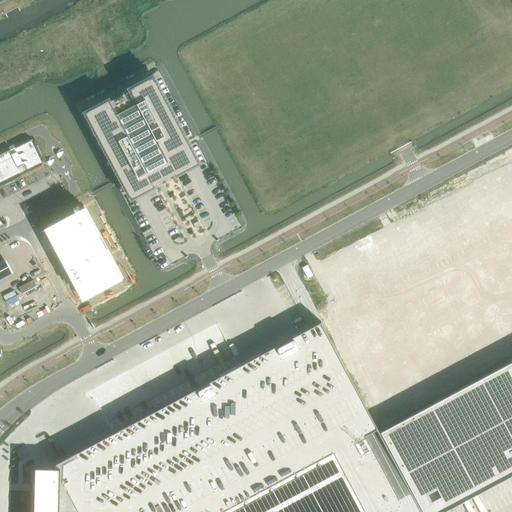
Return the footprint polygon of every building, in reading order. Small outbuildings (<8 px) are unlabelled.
[(109,99),(86,112),(132,198),(155,186),(154,184),(173,174),(175,173),(176,175),(199,162),(162,92),(153,76),(130,88),(131,90),(122,94),(110,101),(109,99)] [(0,185),(44,164),(32,139),(15,148),(14,146),(10,148),(11,150),(0,155),(0,185)] [(445,259),(324,323),(380,430),(511,359),(511,168),(422,216),(445,259)] [(100,290),(110,285),(121,279),(82,207),(71,213),(64,217),(47,226),(85,298),(100,290)] [(0,263),(0,280),(14,273),(7,260),(0,263)] [(26,297),(42,289),(38,279),(22,287),(26,297)] [(13,488),(12,511),(421,511),(320,326),(13,488)] [(511,360),(380,431),(423,511),(442,511),(511,474),(511,360)]
